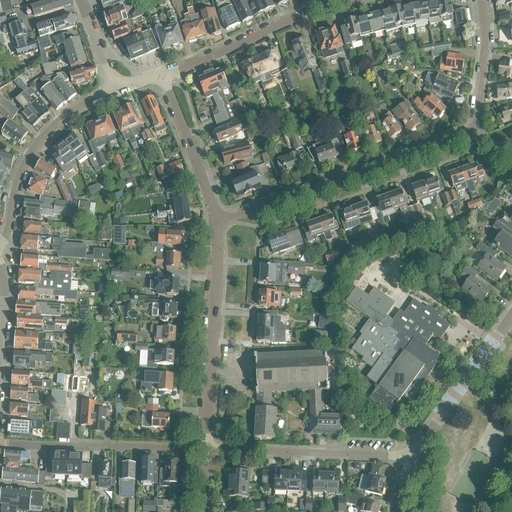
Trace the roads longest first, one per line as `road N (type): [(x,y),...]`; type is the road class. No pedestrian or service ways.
road 1 (residential): [(218,220),(473,131)]
road 2 (residential): [(206,449),(218,220)]
road 3 (residential): [(0,442),(206,449)]
road 4 (residential): [(0,243),(36,141),(115,86)]
road 5 (residential): [(206,449),(410,459)]
road 6 (residential): [(161,73),(343,0)]
road 7 (residential): [(410,459),(511,314)]
road 8 (residential): [(218,220),(161,73)]
road 9 (residential): [(473,131),(484,38),(478,0)]
